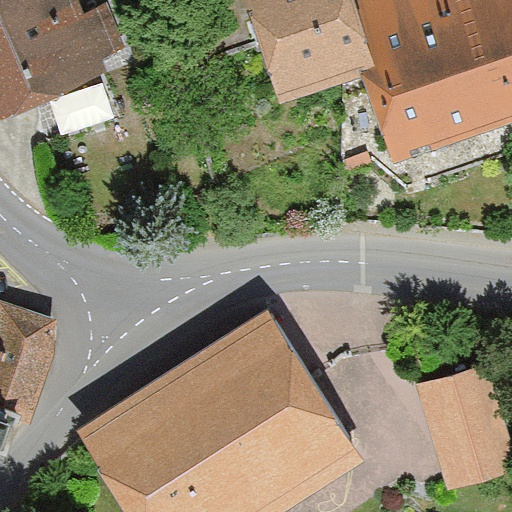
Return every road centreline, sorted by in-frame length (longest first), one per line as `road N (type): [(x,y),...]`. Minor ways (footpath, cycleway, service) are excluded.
road 1 (tertiary): [(110,313),(244,274),(421,263),(511,274)]
road 2 (tertiary): [(0,478),(87,371),(110,313)]
road 3 (tertiary): [(0,218),(110,313)]
